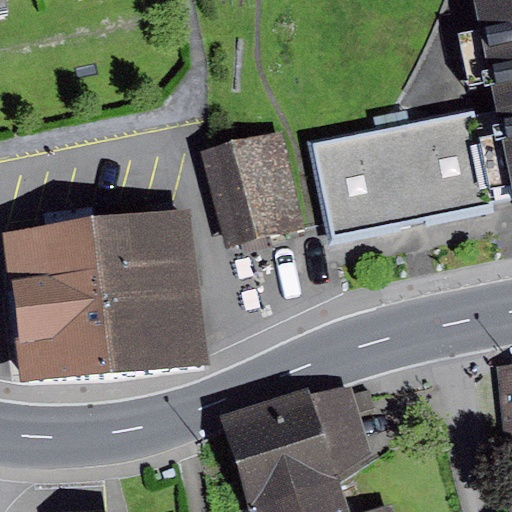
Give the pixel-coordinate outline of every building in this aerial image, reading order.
[(511,0),(479,0),(471,2),(493,115),(510,200),(511,209),(511,0)] [(474,115),(312,148),(332,245),(495,212),(494,204),(510,200),(493,115),(474,119),(474,115)] [(284,135),(204,156),(228,249),(308,228),(284,135)] [(189,216),(96,225),(104,304),(111,377),(204,368),(189,216)] [(13,313),(104,304),(96,225),(5,235),(13,313)] [(111,377),(104,304),(13,313),(21,386),(111,377)] [(511,371),(500,373),(507,467),(511,466),(511,371)] [(306,397),(224,422),(250,507),(336,481),(371,456),(351,390),(308,403),(306,397)] [(345,511),(336,481),(250,507),(251,511),(345,511)]
